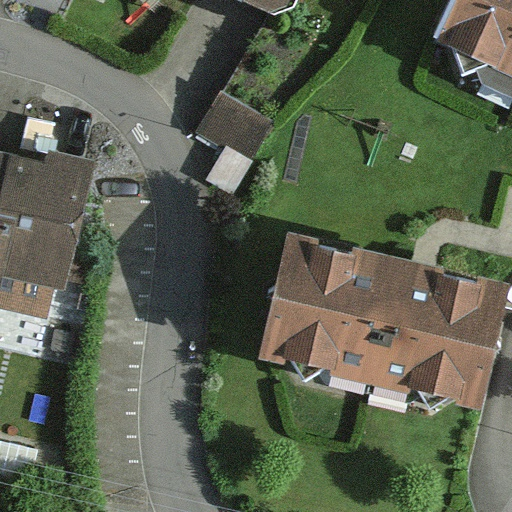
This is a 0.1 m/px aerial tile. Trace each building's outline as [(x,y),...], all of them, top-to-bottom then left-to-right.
[(278,0),(244,0),(272,13),(278,0)] [(511,0),(453,0),(435,39),(511,75),(511,0)] [(274,122),(221,92),(199,132),(252,162),(274,122)] [(21,181),(0,254),(0,262),(63,280),(92,179),(26,160),(21,181)] [(0,254),(21,181),(0,175),(0,254)] [(510,291),(288,239),(259,365),(480,417),(510,291)]
